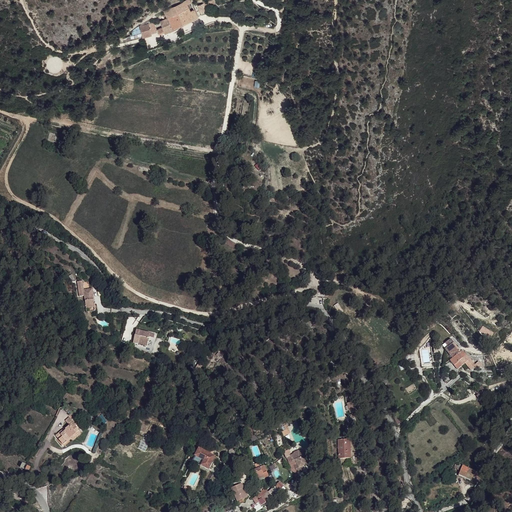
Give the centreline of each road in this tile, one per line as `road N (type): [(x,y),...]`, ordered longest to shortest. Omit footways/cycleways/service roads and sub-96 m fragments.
road 1 (unclassified): [(0,205),(79,252),(126,310),(236,328),(301,307),(325,311),(376,395),(421,511)]
road 2 (track): [(0,109),(28,127),(7,168),(16,199),(75,234),(144,296),(202,313),(320,286)]
road 3 (residential): [(440,511),(474,498),(511,419)]
